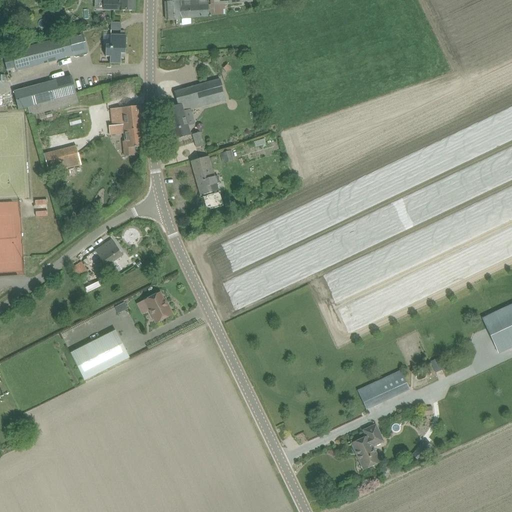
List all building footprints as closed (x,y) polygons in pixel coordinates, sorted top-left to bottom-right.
[(134,0),(103,0),(103,10),(125,11),(135,11),(135,1),(134,0)] [(183,19),(211,18),(211,16),(225,15),(225,5),(214,5),(213,0),(196,0),(197,5),(181,6),(181,1),(165,2),(166,21),(176,20),(183,19)] [(110,29),(120,30),(120,22),(110,22),(110,29)] [(16,71),(74,56),(74,57),(76,57),(79,57),(81,58),(83,57),(84,56),(87,55),(87,53),(87,52),(82,33),(73,35),(11,51),(12,58),(4,60),(7,71),(15,68),(16,71)] [(105,57),(106,57),(110,57),(110,64),(121,64),(121,54),(126,54),(126,35),(111,35),(110,45),(106,45),(105,57)] [(13,92),(17,108),(18,109),(27,107),(29,116),(79,103),(72,76),(13,92)] [(184,112),(191,110),(226,100),(220,79),(174,92),(178,106),(165,109),(165,110),(170,126),(180,122),(178,118),(185,116),(184,112)] [(140,106),(121,108),(110,110),(112,126),(109,126),(110,135),(124,134),(125,142),(122,143),(124,157),(135,156),(134,148),(145,146),(140,106)] [(180,122),(170,126),(173,139),(173,140),(191,135),(188,126),(191,125),(189,120),(187,121),(185,116),(178,118),(180,122)] [(200,132),(192,135),(196,148),(205,146),(200,132)] [(81,165),(79,155),(76,146),(44,154),(49,173),(81,165)] [(203,197),(207,211),(224,206),(209,156),(191,161),(201,196),(203,196),(203,197)] [(203,208),(197,211),(199,217),(206,214),(203,208)] [(106,267),(122,255),(114,243),(109,247),(107,244),(96,251),(106,267)] [(71,269),(78,281),(81,284),(91,277),(82,262),(71,269)] [(86,291),(99,287),(97,282),(84,287),(86,291)] [(160,293),(144,301),(150,311),(156,323),(173,314),(166,301),(165,301),(160,293)] [(511,301),(481,316),(497,350),(511,342),(511,301)] [(116,331),(70,353),(84,380),(129,358),(116,331)] [(438,359),(430,362),(435,373),(443,370),(438,359)] [(366,409),(375,405),(409,390),(400,372),(358,391),(366,409)] [(364,470),(380,462),(373,447),(383,442),(376,425),(364,431),(366,437),(352,444),(364,470)] [(419,462),(424,457),(416,450),(412,455),(419,462)]
